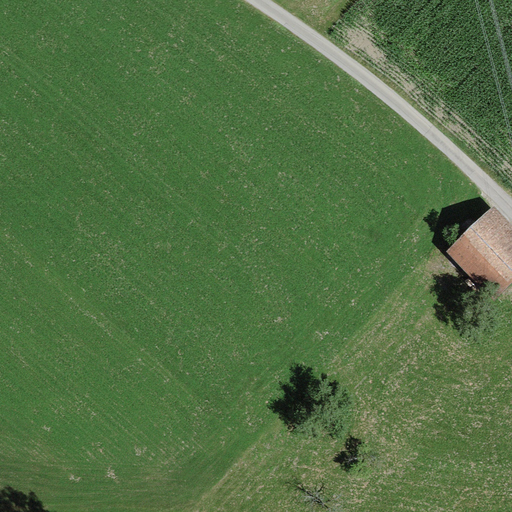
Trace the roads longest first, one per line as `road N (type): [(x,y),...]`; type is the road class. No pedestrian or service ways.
road 1 (track): [(187,489),(482,184)]
road 2 (residential): [(255,0),(421,122),(511,214)]
